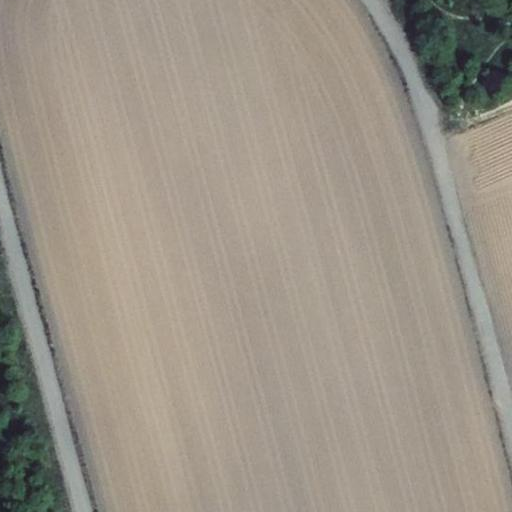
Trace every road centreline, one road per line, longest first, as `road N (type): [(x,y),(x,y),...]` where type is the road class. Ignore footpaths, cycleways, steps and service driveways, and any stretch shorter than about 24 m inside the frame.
road 1 (unknown): [(511,426),(429,135),(377,0)]
road 2 (unknown): [(0,194),(85,511)]
